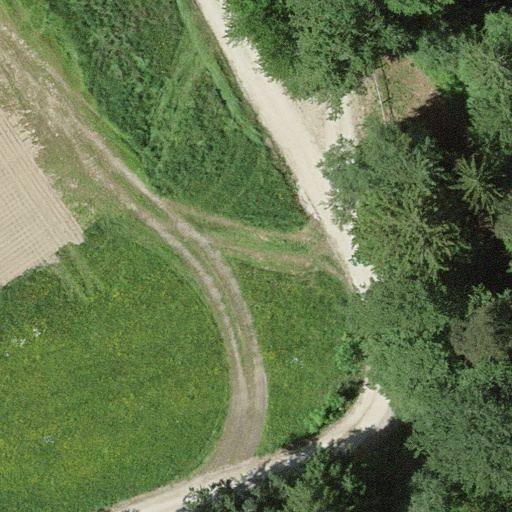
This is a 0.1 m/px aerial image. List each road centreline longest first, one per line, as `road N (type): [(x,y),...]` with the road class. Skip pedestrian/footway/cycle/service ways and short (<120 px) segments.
road 1 (track): [(226,0),(269,87),(381,253),(410,372),(320,456),(158,511)]
road 2 (track): [(321,165),(343,87),(319,0)]
